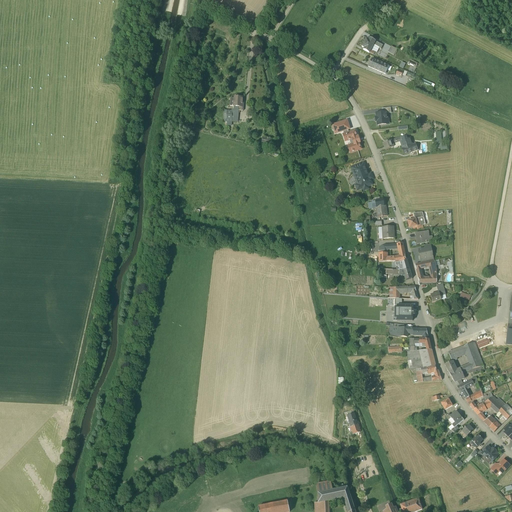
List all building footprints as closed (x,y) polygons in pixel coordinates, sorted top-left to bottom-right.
[(369,40),(366,39),(362,47),(364,48),(363,50),(369,53),(370,53),(372,54),(373,52),(371,51),(374,45),(381,49),(383,46),(370,39),(369,40)] [(397,50),(391,47),(388,52),(394,55),(397,50)] [(380,63),(372,59),(368,67),(377,71),(380,63)] [(389,66),(380,63),(377,71),(385,75),(389,66)] [(223,109),(223,122),(227,122),(227,126),(232,126),(232,122),(238,122),(238,116),(239,116),(239,111),(244,111),(244,104),(243,104),(244,98),(240,98),(240,96),(237,96),(237,97),(235,97),(235,98),(231,98),(230,106),(234,106),(234,111),(232,111),(227,111),(223,109)] [(382,113),(376,114),(377,118),(376,118),(376,119),(377,119),(377,121),(377,126),(386,125),(386,119),(387,119),(386,114),(386,113),(382,113)] [(347,121),(332,125),(335,134),(343,131),(347,130),(350,129),(347,121)] [(343,134),(345,142),(352,139),(354,144),(348,146),(350,153),(362,149),(355,130),(348,132),(347,130),(343,131),(343,134)] [(261,143),(265,144),(265,146),(275,149),(277,141),(267,138),(262,137),(261,143)] [(402,141),(400,142),(402,146),(403,149),(402,149),(403,150),(410,148),(408,140),(407,137),(401,139),(402,141)] [(399,143),(397,139),(396,140),(397,143),(393,145),(394,148),(393,148),(394,149),(402,146),(400,142),(399,143)] [(391,141),(383,144),(385,151),(393,148),(394,148),(393,145),(397,143),(396,140),(391,141)] [(442,148),(442,152),(448,152),(447,144),(442,144),(442,140),(435,140),(435,149),(442,148)] [(410,148),(403,150),(404,155),(418,151),(416,146),(410,148)] [(364,163),(351,168),(353,172),(358,170),(360,173),(366,171),(367,170),(364,163)] [(366,171),(360,173),(358,170),(353,172),(357,185),(360,190),(363,189),(364,191),(369,189),(368,187),(373,185),(371,181),(367,170),(366,171)] [(383,200),(375,202),(376,205),(372,206),(373,209),(377,209),(376,208),(378,207),(379,213),(378,213),(379,217),(378,218),(382,217),(382,218),(383,218),(383,217),(387,217),(386,212),(385,207),(385,206),(384,206),(383,200)] [(415,220),(408,222),(410,229),(417,227),(418,228),(421,227),(420,219),(415,220)] [(393,228),(382,228),(383,240),(394,239),(393,228)] [(429,233),(415,235),(417,244),(421,243),(421,244),(426,243),(427,243),(430,243),(429,233)] [(398,245),(384,246),(384,254),(386,254),(387,250),(398,249),(398,245)] [(431,249),(429,249),(425,250),(418,251),(420,261),(421,261),(427,260),(428,263),(434,262),(431,249)] [(387,259),(387,254),(386,254),(384,254),(379,254),(379,262),(383,262),(391,262),(390,259),(387,259)] [(400,257),(394,258),(390,259),(391,262),(394,262),(395,262),(395,264),(398,264),(407,262),(407,261),(406,262),(405,256),(400,257)] [(393,271),(394,262),(391,262),(383,262),(383,266),(383,270),(393,271)] [(407,262),(398,264),(399,268),(404,267),(405,272),(410,272),(409,267),(407,262)] [(428,263),(427,263),(429,268),(431,279),(437,278),(437,274),(434,262),(428,263)] [(423,279),(422,274),(421,270),(417,271),(420,284),(426,284),(425,279),(423,279)] [(405,272),(403,272),(403,271),(400,271),(400,277),(405,277),(406,281),(412,279),(410,272),(405,272)] [(400,288),(390,288),(390,295),(393,295),(393,299),(400,299),(400,295),(400,293),(400,288)] [(415,288),(400,288),(400,293),(403,293),(412,293),(414,300),(418,300),(416,293),(415,288)] [(439,294),(431,296),(433,303),(441,301),(440,297),(443,296),(442,293),(439,294)] [(413,312),(413,306),(397,306),(397,308),(395,308),(395,309),(395,319),(397,319),(397,321),(413,322),(413,316),(415,316),(415,312),(413,312)] [(427,330),(418,330),(418,336),(423,336),(423,340),(424,340),(429,340),(427,330)] [(429,340),(424,340),(423,340),(415,340),(414,345),(415,345),(422,345),(422,348),(426,348),(427,351),(432,351),(429,340)] [(474,344),(464,348),(466,355),(471,366),(472,370),(472,371),(483,367),(474,344)] [(464,348),(448,354),(451,361),(466,355),(464,348)] [(433,357),(424,357),(426,363),(423,363),(424,368),(427,368),(427,369),(435,367),(434,361),(433,357)] [(457,372),(453,363),(445,366),(449,375),(454,384),(460,382),(465,380),(463,377),(465,376),(465,374),(463,375),(460,370),(457,372)] [(471,366),(460,370),(463,375),(465,374),(472,370),(471,366)] [(435,367),(427,369),(427,373),(428,375),(434,373),(439,372),(438,371),(437,372),(435,367)] [(439,372),(434,373),(435,377),(432,378),(432,382),(442,381),(439,372)] [(463,386),(457,388),(460,394),(474,386),(472,381),(463,386)] [(469,398),(465,400),(468,404),(483,396),(481,392),(477,394),(469,398)] [(487,398),(485,395),(483,396),(483,397),(486,403),(491,400),(493,398),(491,395),(487,398)] [(497,402),(493,398),(491,400),(495,404),(491,408),(497,414),(501,410),(505,406),(499,401),(497,402)] [(491,400),(486,403),(489,407),(491,408),(495,404),(491,400)] [(448,401),(442,405),(445,411),(452,407),(448,401)] [(480,407),(473,412),(481,420),(484,418),(482,415),(487,411),(486,410),(487,410),(486,409),(489,407),(486,403),(483,405),(483,406),(480,407)] [(475,406),(473,404),(469,407),(473,412),(480,407),(478,404),(475,406)] [(505,406),(501,410),(499,412),(507,421),(511,416),(511,412),(506,406),(505,406)] [(358,423),(355,412),(348,414),(351,426),(349,427),(351,431),(352,431),(353,435),(361,432),(358,423)] [(459,416),(457,412),(451,417),(449,415),(446,417),(449,421),(451,419),(455,424),(462,419),(461,418),(459,415),(459,416)] [(486,421),(483,423),(489,429),(495,423),(491,418),(486,421)] [(455,424),(452,426),(454,429),(457,427),(464,421),(462,419),(455,424)] [(495,423),(489,429),(494,434),(503,425),(500,422),(499,423),(497,422),(496,423),(495,423)] [(468,426),(462,432),(459,435),(461,437),(464,440),(467,437),(467,438),(473,432),(468,426)] [(478,436),(471,443),(476,449),(480,445),(479,444),(483,441),(478,436)] [(492,449),(491,451),(488,448),(482,454),(488,461),(490,460),(493,462),(498,457),(496,455),(497,454),(492,449)] [(509,467),(504,461),(498,467),(498,468),(496,469),(499,472),(502,474),(509,467)] [(318,504),(330,501),(344,499),(351,497),(347,487),(333,490),(331,481),(317,484),(318,493),(318,503),(318,504)] [(347,511),(352,511),(356,511),(351,497),(344,499),(347,511)] [(418,499),(400,505),(402,511),(416,511),(422,510),(418,499)] [(289,511),(287,500),(259,506),(259,511),(289,511)] [(318,503),(315,503),(315,511),(329,511),(330,501),(318,504),(318,503)]
